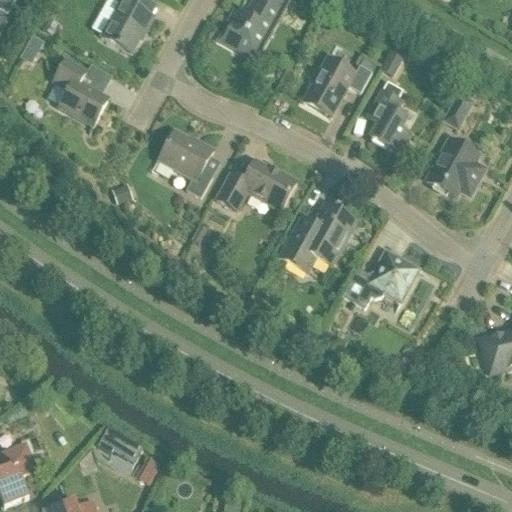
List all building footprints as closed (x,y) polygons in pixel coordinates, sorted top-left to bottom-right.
[(0,0),(0,35),(18,0),(0,0)] [(145,36),(154,20),(132,8),(136,0),(108,0),(119,6),(100,40),(131,58),(143,35),(145,36)] [(254,62),(288,2),(284,0),(256,0),(245,20),(235,14),(219,43),(254,62)] [(26,50),(38,56),(44,46),(32,40),(32,39),(26,50)] [(379,74),(392,82),(405,57),(392,49),(379,74)] [(360,97),(371,76),(359,69),(354,76),(326,61),(304,102),(332,118),(347,90),(360,97)] [(93,130),(108,103),(79,87),(86,75),(64,63),(52,85),(67,93),(58,110),(93,130)] [(399,158),(410,137),(400,132),(406,122),(395,115),(401,105),(382,94),(370,115),(380,121),(369,141),(399,158)] [(457,95),(440,125),(458,135),(474,105),(457,95)] [(201,175),(213,153),(197,144),(196,146),(174,134),(157,164),(191,183),(185,194),(200,202),(212,181),(201,175)] [(470,201),(485,173),(475,167),(478,160),(448,143),(425,185),(455,201),(459,195),(470,201)] [(280,215),(296,185),(278,175),(277,177),(254,164),(243,184),(230,177),(215,203),(236,215),(246,196),(280,215)] [(121,190),(111,194),(117,208),(126,204),(121,190)] [(330,269),(354,225),(325,209),(313,229),(301,222),(279,261),(306,276),(315,261),(330,269)] [(191,244),(198,248),(206,234),(199,230),(191,244)] [(400,306),(418,273),(385,254),(371,280),(356,272),(341,300),(364,312),(370,301),(374,303),(381,300),(383,297),(400,306)] [(255,312),(258,307),(261,301),(253,297),(250,302),(247,308),(255,312)] [(325,334),(319,344),(318,346),(330,352),(332,348),(336,341),(325,334)] [(511,371),(511,334),(509,339),(503,336),(478,343),(489,379),(511,371)] [(110,458),(112,456),(120,441),(107,433),(97,450),(110,458)] [(20,481),(37,475),(25,447),(0,456),(0,503),(3,511),(28,502),(20,481)] [(137,481),(149,488),(160,470),(147,463),(137,481)] [(228,501),(224,511),(243,511),(246,506),(228,501)]
